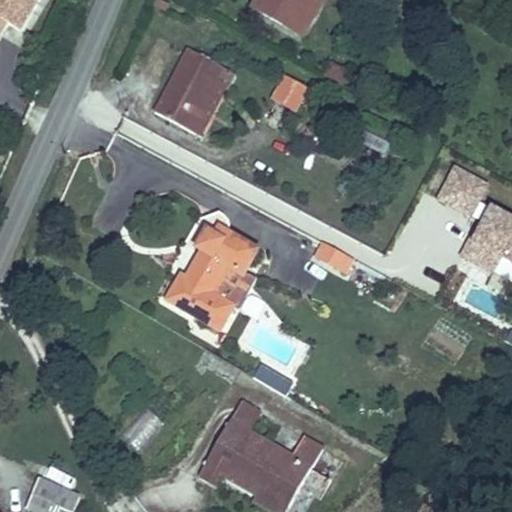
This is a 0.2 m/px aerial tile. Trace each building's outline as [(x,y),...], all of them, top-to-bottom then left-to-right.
[(3,0),(38,20),(49,0),(3,0)] [(262,0),(257,10),(296,33),(315,0),(262,0)] [(315,0),(296,33),(306,39),(325,6),(315,0)] [(155,117),(192,136),(218,85),(226,70),(188,51),(155,117)] [(275,103),(292,112),(305,90),(288,81),(275,103)] [(218,85),(192,136),(204,142),(230,91),(218,85)] [(459,264),(511,279),(511,219),(481,211),(490,182),(448,170),(437,208),(472,218),(459,264)] [(217,245),(229,253),(232,255),(244,227),(211,211),(204,224),(189,217),(181,235),(188,239),(176,271),(168,269),(161,285),(218,313),(229,287),(214,281),(201,275),(217,245)] [(356,259),(364,244),(333,227),(325,243),(356,259)] [(318,242),(310,258),(347,276),(354,260),(318,242)] [(214,281),(229,253),(217,245),(201,275),(214,281)] [(285,396),(295,381),(274,367),(264,383),(285,396)] [(239,385),(228,402),(250,414),(259,397),(239,385)] [(201,448),(261,479),(265,473),(297,491),(328,434),(309,423),(298,442),(250,414),(228,402),(201,448)] [(137,452),(162,424),(146,410),(121,437),(137,452)] [(25,493),(55,508),(63,493),(74,500),(84,479),(42,459),(25,493)] [(265,473),(261,479),(257,484),(288,503),(297,491),(265,473)] [(0,511),(18,511),(20,509),(0,498),(0,511)]
